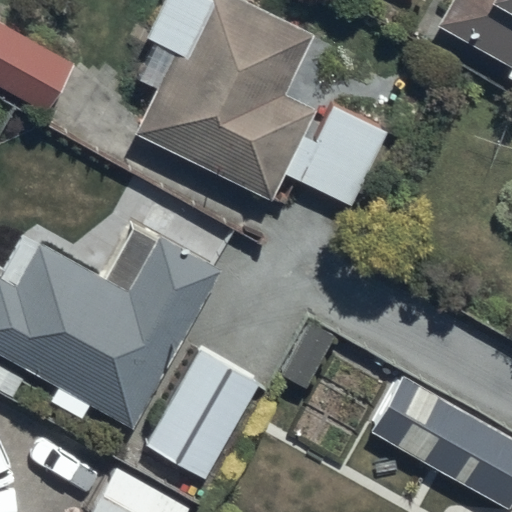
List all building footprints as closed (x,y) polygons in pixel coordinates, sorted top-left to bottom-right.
[(350,207),(386,132),(330,106),(325,117),(283,97),(312,37),(235,0),(163,0),(144,40),(154,45),(136,82),(156,92),(135,134),(270,200),(282,173),(350,207)] [(511,0),(453,0),(437,29),(511,71),(506,79),(511,82),(511,0)] [(72,66),(0,25),(0,88),(47,113),(72,66)] [(131,430),(219,271),(135,224),(104,280),(37,243),(11,290),(0,284),(0,357),(56,388),(48,402),(80,420),(88,406),(131,430)] [(258,387),(196,352),(131,471),(203,511),(216,488),(205,482),(258,387)] [(503,511),(506,511),(511,501),(511,439),(400,375),(367,433),(503,511)] [(184,511),(185,511),(112,471),(92,511),(184,511)]
